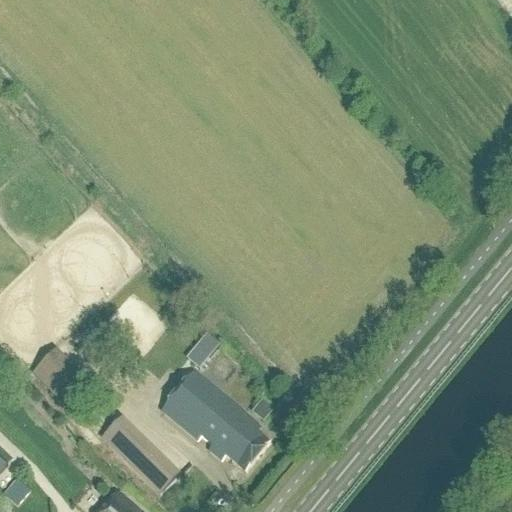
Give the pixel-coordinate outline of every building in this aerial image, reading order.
[(347,57),(361,48),(352,34),(338,43),(347,57)] [(33,378),(78,423),(101,398),(58,354),(33,378)] [(270,447),(258,437),(261,433),(248,423),(249,421),(195,375),(162,415),(198,445),(202,441),(213,450),(209,455),(222,465),(226,460),(246,477),(270,447)] [(114,429),(100,444),(160,501),(180,479),(132,432),(125,439),(114,429)] [(0,477),(12,465),(0,453),(0,477)] [(17,483),(4,498),(17,509),(30,494),(17,483)] [(134,511),(117,497),(103,511),(134,511)]
